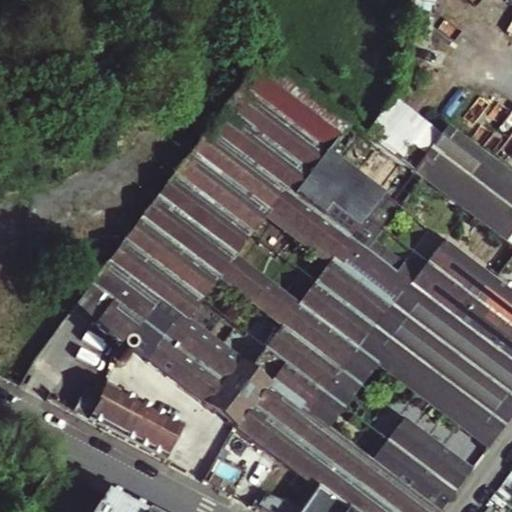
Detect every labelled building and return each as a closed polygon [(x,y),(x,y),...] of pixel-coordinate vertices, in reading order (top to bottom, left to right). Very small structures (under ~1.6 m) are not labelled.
[(266,62),(105,270),(126,285),(97,325),(125,345),(153,307),(175,323),(182,329),(217,283),(232,264),(265,220),(284,195),(292,202),(325,159),(351,126),(266,62)] [(423,131),(378,96),(353,128),(398,163),(410,147),(423,131)] [(423,131),(410,147),(423,158),(436,140),(423,131)] [(423,158),(411,175),(419,182),(511,251),(511,180),(445,131),(437,142),(436,140),(423,158)] [(410,147),(398,163),(411,175),(423,158),(410,147)] [(396,213),(325,159),(292,202),(364,257),(396,213)] [(343,511),(423,511),(381,479),(306,421),(354,357),(405,288),(364,257),(292,202),(284,195),(265,220),(339,276),(307,321),(232,264),(217,283),(292,341),(260,386),(182,329),(175,323),(145,362),(315,490),(343,511)] [(438,244),(405,288),(511,370),(511,299),(493,285),(438,244)] [(75,309),(97,325),(126,285),(105,270),(75,309)] [(484,457),(511,420),(511,370),(405,288),(354,357),(484,457)] [(116,351),(114,352),(110,357),(110,359),(111,362),(112,364),(114,366),(117,368),(119,368),(122,368),(125,366),(127,364),(128,362),(128,359),(128,356),(127,354),(126,352),(123,351),(121,350),(119,350),(116,351)] [(183,429),(105,387),(99,398),(85,391),(72,416),(164,465),(183,429)] [(415,436),(381,479),(423,511),(442,511),(469,478),(415,436)] [(61,511),(82,483),(55,469),(36,488),(19,511),(61,511)] [(215,476),(208,487),(221,494),(227,483),(215,476)] [(343,511),(315,490),(301,511),(343,511)] [(136,511),(106,496),(94,511),(136,511)]
